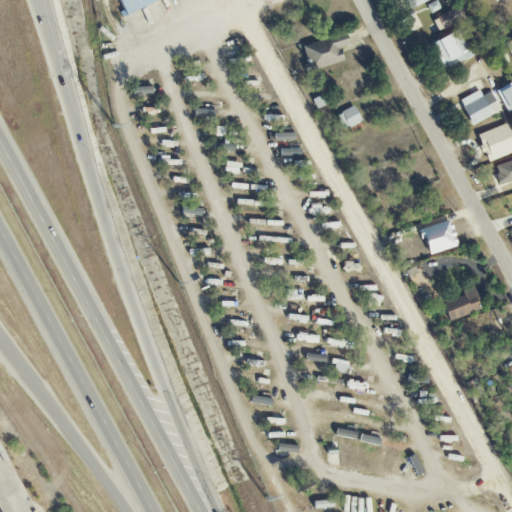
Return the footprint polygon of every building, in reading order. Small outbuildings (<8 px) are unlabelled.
[(150,0),(116,0),(122,12),(150,0)] [(406,0),(410,8),(428,0),(406,0)] [(442,30),(464,19),(458,7),(436,17),(442,30)] [(470,58),(459,30),(434,41),(445,68),(470,58)] [(301,46),(308,71),(343,61),(339,48),(349,45),(345,33),(301,46)] [(508,113),(511,111),(511,87),(511,86),(499,91),(508,113)] [(132,88),(132,95),(152,94),(151,87),(132,88)] [(459,99),(469,125),(498,113),(490,92),(480,96),(479,91),(459,99)] [(343,130),(360,122),(353,106),(335,114),(343,130)] [(194,116),(215,117),(215,110),(194,109),(194,116)] [(511,152),(511,139),(506,124),(476,135),(486,162),(511,152)] [(294,140),(294,133),(273,133),(273,141),(294,140)] [(300,156),(299,148),(279,149),(280,157),(300,156)] [(511,160),(493,166),(499,185),(511,180),(511,160)] [(420,229),(428,255),(456,246),(449,220),(420,229)] [(442,302),(447,320),(480,311),(473,285),(460,289),(462,297),(442,302)] [(326,356),(307,354),(306,361),(325,363),(326,356)] [(336,427),(334,436),(354,439),(355,429),(336,427)] [(379,439),(360,435),(358,442),(377,446),(379,439)] [(297,453),(297,446),(277,444),(276,451),(297,453)]
